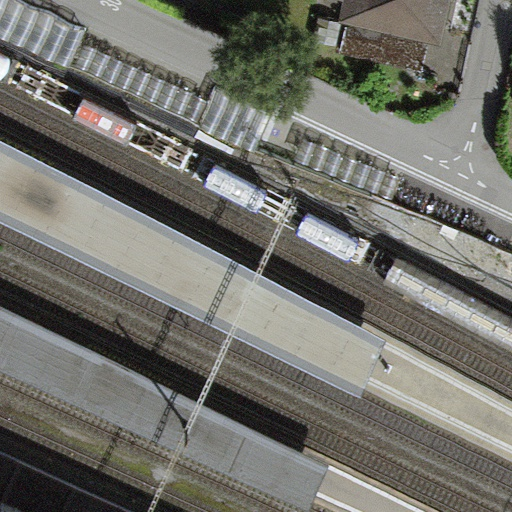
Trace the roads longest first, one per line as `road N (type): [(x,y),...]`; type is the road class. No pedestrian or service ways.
road 1 (residential): [(463,171),(106,0)]
road 2 (residential): [(463,171),(499,0)]
